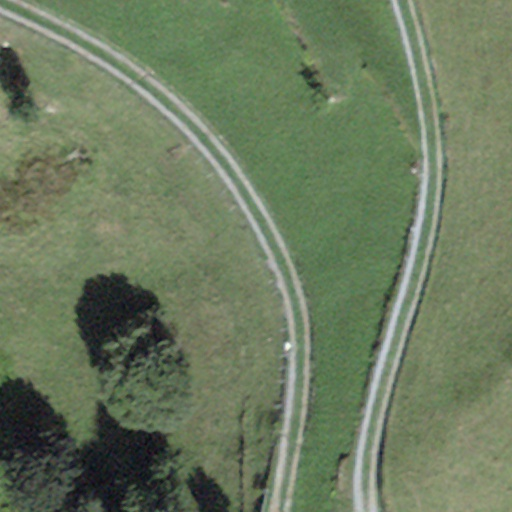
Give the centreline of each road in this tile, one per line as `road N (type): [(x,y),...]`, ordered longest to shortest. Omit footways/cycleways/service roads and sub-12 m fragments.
road 1 (track): [(278,511),(298,399),(297,334),(276,250),(219,156),(157,94),(4,0)]
road 2 (track): [(400,0),(430,138),(428,209),(378,383),(365,511)]
